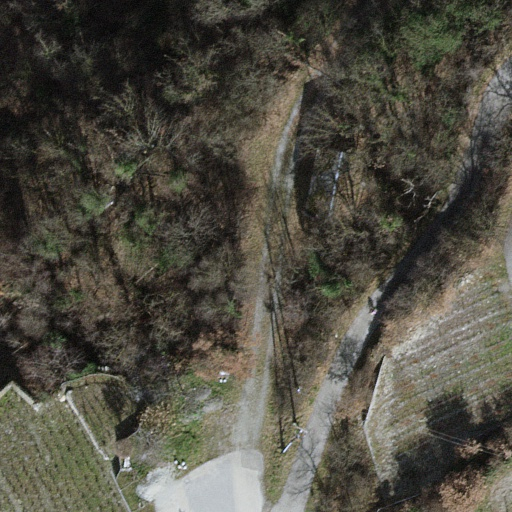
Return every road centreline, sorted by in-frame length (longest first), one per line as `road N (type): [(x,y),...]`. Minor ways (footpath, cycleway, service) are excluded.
road 1 (track): [(255,511),(293,143),(396,0)]
road 2 (track): [(280,511),(347,356),(511,93)]
